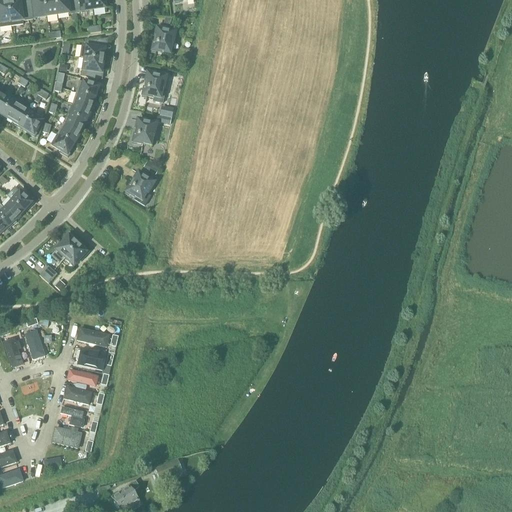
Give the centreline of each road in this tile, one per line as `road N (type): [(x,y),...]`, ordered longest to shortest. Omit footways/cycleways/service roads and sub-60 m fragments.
road 1 (residential): [(62,217),(98,169),(119,121),(134,52),(134,0)]
road 2 (residential): [(121,0),(112,101),(93,149),(50,206)]
road 3 (residential): [(1,381),(28,459),(41,455),(62,363)]
